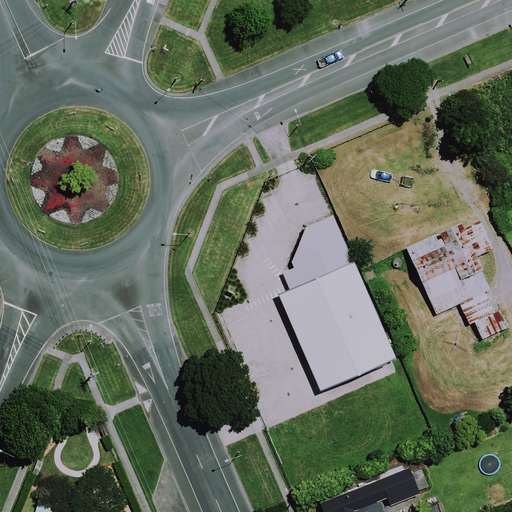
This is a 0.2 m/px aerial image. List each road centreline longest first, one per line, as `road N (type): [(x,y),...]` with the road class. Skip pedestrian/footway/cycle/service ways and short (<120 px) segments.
road 1 (residential): [(167,140),(491,0)]
road 2 (tertiary): [(113,266),(220,511)]
road 3 (tertiary): [(167,140),(174,170),(167,214),(140,251),(113,266)]
road 4 (residential): [(48,268),(0,389)]
